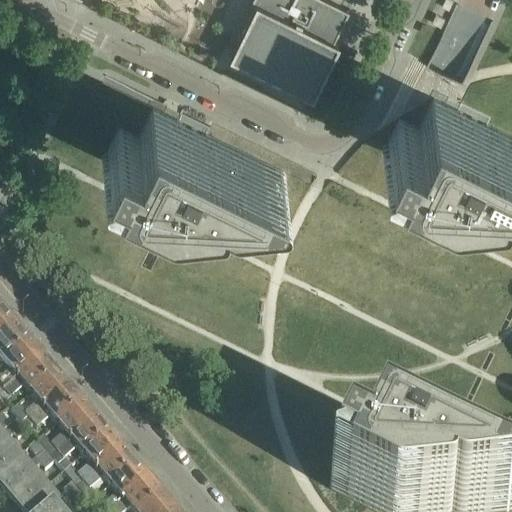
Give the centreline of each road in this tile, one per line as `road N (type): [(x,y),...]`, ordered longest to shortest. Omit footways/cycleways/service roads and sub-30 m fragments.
road 1 (residential): [(16,0),(320,145),(351,126),(402,0)]
road 2 (unclassified): [(210,511),(0,267)]
